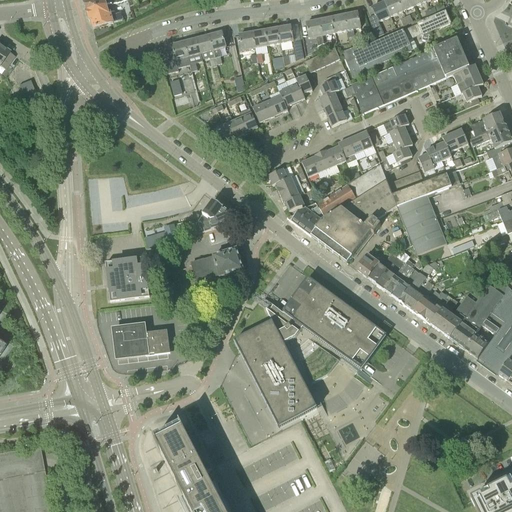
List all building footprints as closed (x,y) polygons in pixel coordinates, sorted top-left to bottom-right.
[(84,4),(87,13),(111,5),(109,0),(84,0),(85,4),(84,4)] [(403,13),(397,0),(393,0),(385,4),(391,18),(403,13)] [(414,8),(410,0),(397,0),(403,13),(414,8)] [(426,3),(425,0),(410,0),(414,8),(426,3)] [(391,18),(385,4),(372,9),(375,16),(369,18),(375,39),(384,36),(379,23),(391,18)] [(111,5),(87,13),(89,22),(90,21),(93,30),(123,21),(121,14),(115,16),(111,5)] [(433,18),(430,11),(425,13),(428,20),(433,18)] [(417,25),(422,36),(437,30),(437,31),(450,25),(445,13),(417,25)] [(357,14),(344,17),(348,32),(349,39),(350,47),(355,46),(354,38),(353,31),(361,29),(357,14)] [(405,18),(409,26),(413,24),(410,16),(405,18)] [(348,32),(344,17),(332,19),(335,34),(348,32)] [(409,26),(405,18),(400,21),(404,28),(409,26)] [(335,34),(332,19),(319,22),(322,37),(335,34)] [(327,49),(324,45),(322,37),(319,22),(306,25),(310,40),(317,38),(318,47),(318,48),(320,52),(327,49)] [(291,27),(278,30),(280,45),(293,43),(291,27)] [(280,45),(278,30),(265,32),(268,47),(280,45)] [(371,72),(370,68),(414,49),(412,41),(408,30),(362,50),(361,46),(343,53),(354,79),(371,72)] [(268,47),(265,32),(252,34),(255,50),(268,47)] [(209,37),(217,67),(222,65),(219,51),(226,49),(222,34),(209,37)] [(255,50),(252,34),(239,36),(242,52),(255,50)] [(197,40),(201,55),(202,60),(209,59),(212,68),(217,67),(209,37),(197,40)] [(201,55),(197,40),(184,44),(188,59),(201,55)] [(446,79),(460,73),(469,69),(465,59),(462,60),(458,52),(461,51),(457,41),(352,86),(363,116),(364,116),(364,115),(365,115),(376,110),(377,109),(378,110),(379,110),(378,109),(416,92),(417,93),(418,93),(418,92),(446,80),(446,79)] [(190,67),(190,66),(188,59),(184,44),(172,47),(173,53),(163,55),(168,76),(179,73),(178,70),(190,67)] [(296,63),(304,59),(302,44),(293,45),(296,63)] [(2,48),(0,50),(0,67),(5,71),(15,58),(9,54),(2,48)] [(331,52),(335,63),(340,61),(336,50),(331,52)] [(326,55),(330,65),(335,63),(331,52),(326,55)] [(321,57),(326,68),(330,65),(326,55),(321,57)] [(316,59),(321,70),(326,68),(321,57),(316,59)] [(311,61),(316,72),(321,70),(316,59),(311,61)] [(316,72),(311,61),(306,63),(311,74),(316,72)] [(469,69),(460,73),(464,82),(479,76),(475,66),(469,69)] [(320,89),(324,98),(335,94),(340,92),(335,82),(338,81),(336,76),(325,81),(327,86),(320,89)] [(464,82),(468,92),(478,88),(483,86),(479,76),(464,82)] [(303,96),(313,92),(306,77),(296,81),(298,86),(299,86),(303,96)] [(238,93),(246,91),(243,78),(235,80),(238,93)] [(27,108),(39,103),(30,82),(18,87),(27,108)] [(182,95),(178,83),(171,85),(174,97),(182,95)] [(303,96),(299,86),(298,86),(289,90),(296,105),(305,101),(303,96)] [(347,98),(355,95),(352,88),(344,90),(347,98)] [(468,92),(463,94),(467,104),(463,105),(465,110),(480,104),(478,99),(482,97),(478,88),(468,92)] [(296,105),(289,90),(280,94),(281,98),(286,109),(287,109),(296,105)] [(324,98),(320,100),(324,110),(339,103),(335,94),(324,98)] [(281,98),(272,102),(279,116),(288,112),(287,109),(286,109),(281,98)] [(279,116),(272,102),(263,106),(269,121),(279,116)] [(339,103),(324,110),(328,119),(343,113),(339,103)] [(269,121),(263,106),(253,110),(260,125),(269,121)] [(241,114),(243,119),(249,134),(258,130),(250,110),(241,114)] [(343,113),(328,119),(332,129),(347,122),(343,113)] [(470,141),(506,127),(500,115),(483,123),(471,127),(473,132),(467,134),(470,141)] [(388,135),(389,134),(394,132),(404,128),(409,126),(405,116),(383,126),(388,135)] [(223,127),(230,142),(230,143),(240,139),(233,123),(230,117),(221,122),(223,127)] [(250,135),(249,134),(243,119),(233,123),(240,139),(250,135)] [(230,142),(223,127),(214,131),(220,146),(230,142)] [(511,141),(506,127),(470,141),(473,149),(491,141),(494,151),(495,151),(511,143),(511,141)] [(394,132),(389,134),(394,144),(408,137),(404,128),(394,132)] [(462,131),(452,135),(459,150),(468,146),(462,131)] [(358,137),(364,152),(373,148),(367,133),(358,137)] [(459,150),(452,135),(443,139),(445,144),(449,154),(450,154),(459,150)] [(364,152),(358,137),(348,141),(355,156),(364,152)] [(394,144),(398,153),(408,149),(413,147),(408,137),(394,144)] [(357,161),(355,156),(348,141),(338,145),(340,148),(345,160),(346,163),(348,165),(357,161)] [(511,143),(495,151),(494,151),(487,154),(490,160),(492,159),(497,170),(498,170),(511,164),(511,143)] [(445,144),(436,148),(442,162),(452,158),(450,154),(449,154),(445,144)] [(331,152),(337,167),(346,163),(345,160),(340,148),(331,152)] [(442,162),(436,148),(426,152),(428,156),(428,155),(433,167),(433,166),(442,162)] [(398,153),(393,155),(397,165),(412,158),(408,149),(398,153)] [(321,155),(328,171),(337,167),(331,152),(330,151),(321,155)] [(312,160),(318,175),(328,171),(321,155),(311,159),(312,160)] [(428,155),(428,156),(418,160),(425,174),(434,170),(433,166),(433,167),(428,155)] [(318,175),(312,160),(302,164),(309,179),(318,175)] [(460,160),(453,163),(456,169),(463,166),(460,160)] [(388,164),(384,166),(381,167),(384,173),(391,170),(388,164)] [(511,164),(498,170),(497,170),(497,172),(492,174),(494,180),(509,173),(511,179),(511,178),(511,164)] [(287,220),(311,238),(322,223),(387,182),(384,173),(381,167),(381,166),(316,206),(306,211),(298,214),(287,220)] [(276,186),(275,186),(288,181),(288,180),(284,171),(269,178),(273,187),(276,186)] [(435,174),(437,180),(444,177),(442,172),(435,174)] [(419,187),(424,185),(420,173),(415,175),(419,187)] [(451,188),(458,186),(457,183),(459,182),(456,173),(447,176),(451,188)] [(414,188),(419,187),(415,175),(410,177),(414,188)] [(399,194),(392,196),(397,208),(413,247),(417,257),(447,245),(427,197),(451,188),(447,176),(444,177),(437,180),(424,185),(419,187),(414,188),(409,190),(404,192),(399,194)] [(409,190),(414,188),(410,177),(405,179),(409,190)] [(280,195),(295,188),(291,179),(288,180),(288,181),(275,186),(276,186),(280,195)] [(404,192),(409,190),(405,179),(400,181),(404,192)] [(399,194),(404,192),(400,181),(394,183),(399,194)] [(375,222),(397,208),(392,196),(388,185),(387,182),(322,223),(311,238),(347,265),(371,233),(374,235),(381,226),(375,222)] [(399,194),(394,183),(388,185),(392,196),(399,194)] [(299,198),(299,197),(295,188),(280,195),(284,205),(286,204),(285,204),(299,198)] [(511,192),(501,197),(504,202),(507,209),(511,207),(511,204),(511,201),(511,200),(511,192)] [(299,198),(285,204),(286,204),(290,214),(304,207),(300,197),(299,197),(299,198)] [(202,217),(209,222),(215,220),(225,211),(213,202),(202,217)] [(501,211),(498,205),(489,209),(490,210),(483,213),(484,218),(487,217),(492,215),(501,211)] [(501,211),(492,215),(487,217),(490,223),(500,218),(503,225),(511,221),(511,212),(508,214),(507,209),(501,211)] [(242,223),(225,211),(215,220),(209,222),(212,231),(230,226),(230,227),(242,223)] [(148,250),(149,250),(149,249),(178,240),(175,231),(195,225),(193,220),(173,226),(166,228),(167,234),(145,240),(148,250)] [(511,221),(503,225),(508,236),(510,236),(511,234),(511,221)] [(167,252),(180,248),(178,241),(165,245),(167,252)] [(376,287),(397,258),(400,255),(398,253),(398,254),(396,249),(386,263),(371,252),(356,272),(376,287)] [(474,262),(480,260),(476,249),(469,251),(474,262)] [(213,258),(213,259),(192,265),(198,285),(244,272),(243,270),(244,268),(243,264),(241,263),(237,251),(213,258)] [(405,264),(397,258),(376,287),(384,292),(405,264)] [(111,304),(150,299),(145,259),(106,264),(111,304)] [(422,268),(419,260),(414,267),(420,272),(422,268)] [(480,260),(474,262),(478,274),(484,271),(480,260)] [(420,275),(399,303),(413,314),(427,297),(434,287),(428,283),(426,287),(423,285),(433,270),(435,272),(439,267),(435,263),(428,266),(426,267),(420,275)] [(405,264),(384,292),(392,298),(412,270),(405,264)] [(412,270),(392,298),(399,303),(420,275),(412,270)] [(509,278),(501,281),(509,290),(511,287),(511,282),(509,278)] [(240,353),(279,429),(317,410),(306,388),(328,377),(339,362),(342,357),(359,370),(362,372),(387,337),(308,280),(283,314),(273,307),(269,312),(266,310),(272,323),(234,342),(240,353)] [(484,294),(450,341),(465,352),(479,331),(482,328),(509,290),(501,281),(480,290),(484,294)] [(498,376),(511,356),(511,292),(509,290),(492,315),(504,324),(500,330),(499,332),(495,337),(489,345),(478,361),(498,376)] [(427,297),(413,314),(422,320),(439,297),(434,293),(428,301),(427,300),(428,298),(427,297)] [(441,294),(439,297),(422,320),(431,327),(448,303),(445,301),(447,298),(441,294)] [(448,303),(431,327),(450,341),(479,301),(471,294),(464,296),(467,299),(455,315),(456,318),(454,320),(449,316),(458,303),(454,300),(448,303)] [(492,315),(482,328),(495,337),(499,332),(500,330),(504,324),(492,315)] [(145,335),(144,328),(114,332),(118,361),(170,354),(167,333),(145,335)] [(479,331),(465,352),(478,361),(489,345),(481,339),(483,336),(480,334),(481,333),(479,331)] [(509,383),(511,378),(511,356),(498,376),(509,383)] [(190,511),(225,511),(181,426),(154,440),(190,511)] [(330,473),(335,471),(330,461),(324,463),(330,473)] [(511,511),(511,485),(511,483),(471,503),(475,511),(511,511)]
